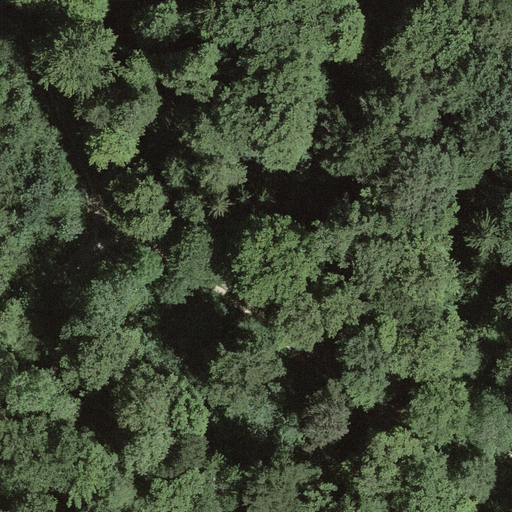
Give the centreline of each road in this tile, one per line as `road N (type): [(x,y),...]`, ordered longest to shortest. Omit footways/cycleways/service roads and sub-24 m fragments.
road 1 (track): [(511,460),(370,402),(184,255),(149,238),(115,236)]
road 2 (track): [(141,511),(67,408),(43,319),(70,260),(115,236)]
road 3 (track): [(115,236),(2,0)]
